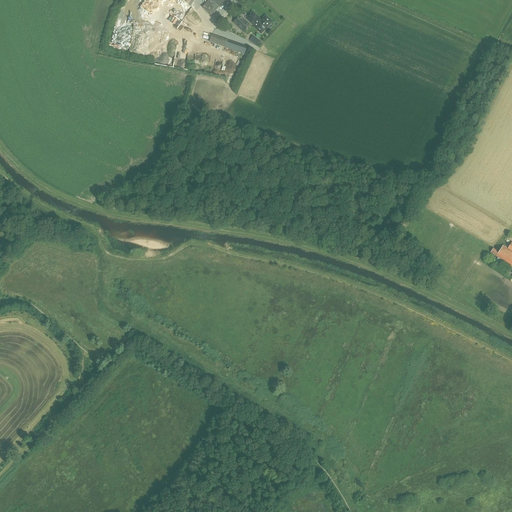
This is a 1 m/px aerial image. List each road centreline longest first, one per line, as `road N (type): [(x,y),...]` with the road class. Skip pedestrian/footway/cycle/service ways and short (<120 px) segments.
road 1 (track): [(511,359),(406,306),(293,266),(193,243),(159,259),(108,253),(92,227),(0,172)]
road 2 (track): [(0,142),(26,172),(70,198),(348,256),(511,331)]
road 3 (track): [(332,480),(324,455),(105,308),(99,268),(107,251)]
